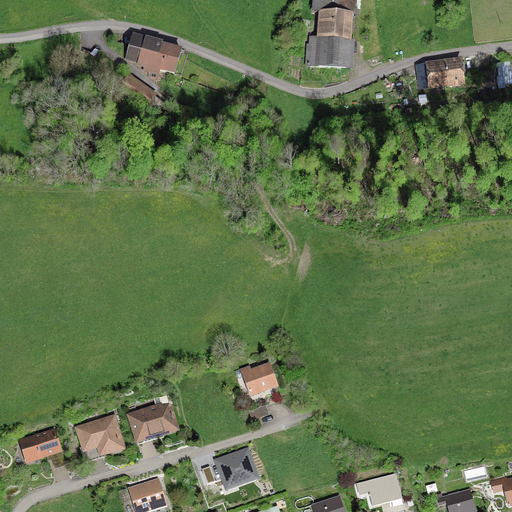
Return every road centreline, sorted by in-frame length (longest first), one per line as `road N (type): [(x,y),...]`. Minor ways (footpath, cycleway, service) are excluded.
road 1 (residential): [(90,26),(155,33),(309,93),(344,89),(421,58),(511,44)]
road 2 (residential): [(20,511),(37,496),(306,414)]
road 3 (track): [(90,26),(105,50),(230,150),(289,243)]
